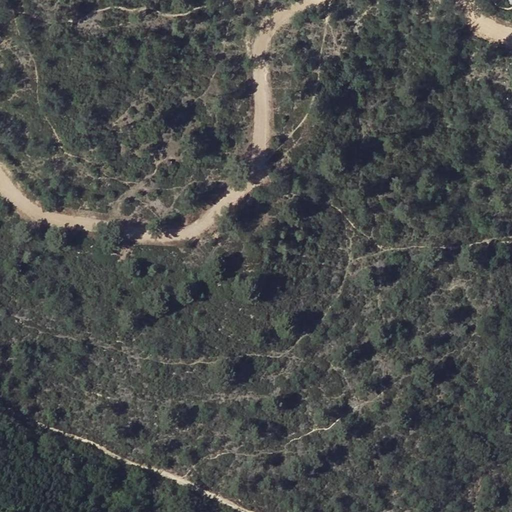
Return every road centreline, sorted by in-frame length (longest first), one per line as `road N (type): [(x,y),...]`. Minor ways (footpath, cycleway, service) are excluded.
road 1 (track): [(0,183),(35,213),(123,231),(194,229),(221,211),(248,182),(257,155),(264,30),(245,0)]
road 2 (track): [(248,511),(0,409)]
